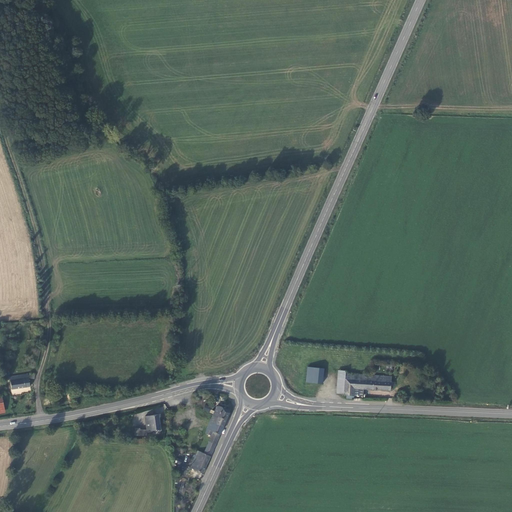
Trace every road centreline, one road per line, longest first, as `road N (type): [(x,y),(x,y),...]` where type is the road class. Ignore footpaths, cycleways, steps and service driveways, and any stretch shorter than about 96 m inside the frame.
road 1 (secondary): [(280,319),(421,0)]
road 2 (track): [(4,130),(44,274),(50,323),(37,394),(43,420)]
road 3 (secondary): [(0,425),(190,387)]
road 4 (secondary): [(323,406),(511,413)]
